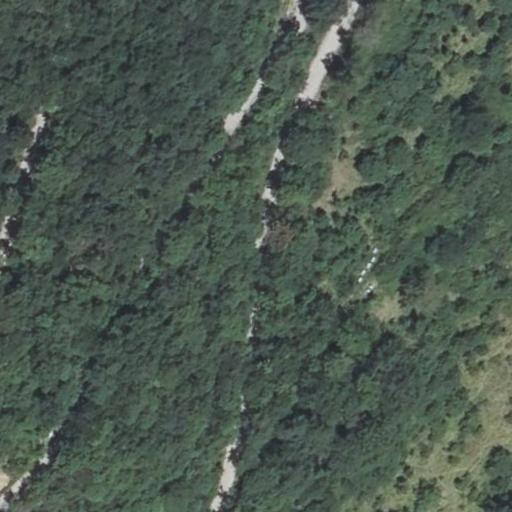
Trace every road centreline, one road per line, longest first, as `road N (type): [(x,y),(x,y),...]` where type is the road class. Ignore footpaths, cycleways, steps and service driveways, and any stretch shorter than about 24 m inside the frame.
road 1 (track): [(306,0),(113,313),(88,360),(69,428),(3,511)]
road 2 (track): [(215,511),(245,390),(252,299),(291,120),(354,0)]
road 3 (track): [(0,261),(77,0)]
